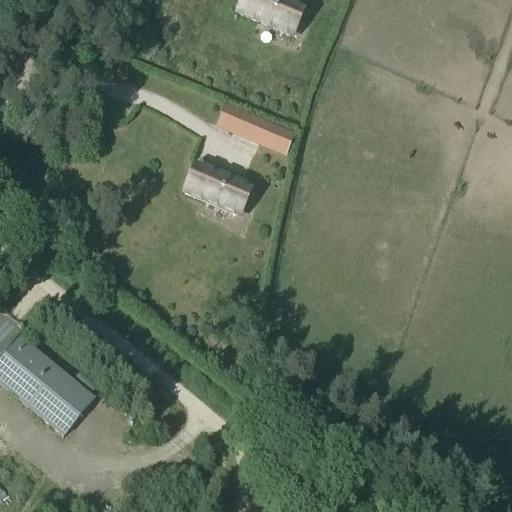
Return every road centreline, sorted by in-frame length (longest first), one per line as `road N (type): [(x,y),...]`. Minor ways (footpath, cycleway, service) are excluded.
road 1 (track): [(320,511),(0,245)]
road 2 (track): [(8,80),(134,93),(242,149)]
